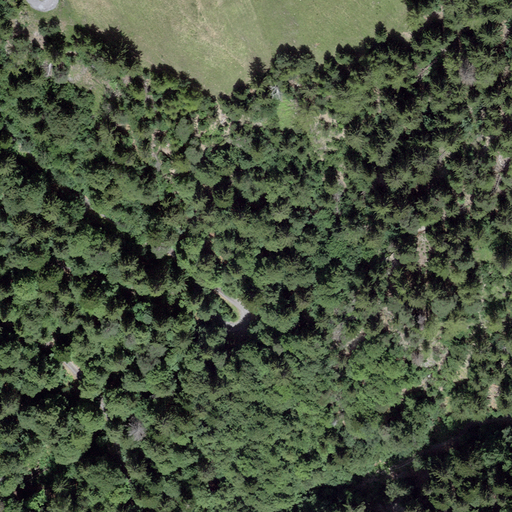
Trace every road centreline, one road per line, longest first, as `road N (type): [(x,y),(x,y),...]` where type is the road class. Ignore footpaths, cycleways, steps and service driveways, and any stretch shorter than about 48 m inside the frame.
road 1 (unclassified): [(0,126),(51,177),(168,253),(242,317),(226,331),(160,289),(0,252)]
road 2 (unclassified): [(0,313),(91,389),(111,424),(129,493),(163,511)]
